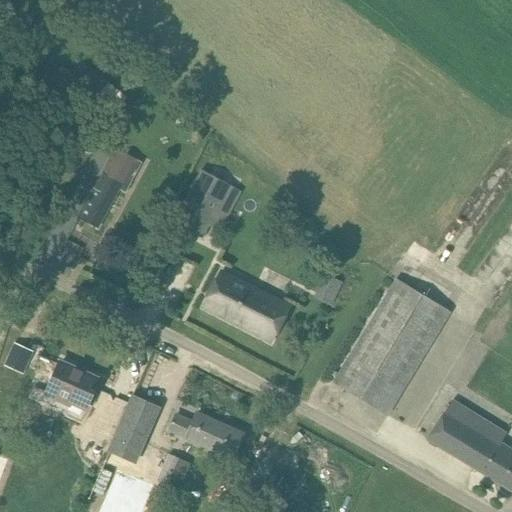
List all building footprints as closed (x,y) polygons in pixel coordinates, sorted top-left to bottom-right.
[(185,136),(195,145),(206,132),(191,119),(178,135),(183,139),(185,136)] [(116,150),(89,200),(80,217),(97,227),(134,159),(116,150)] [(220,231),(240,193),(201,172),(174,222),(203,237),(209,225),(220,231)] [(289,307),(221,272),(203,307),(270,342),(289,307)] [(325,275),(316,299),(332,305),(341,280),(325,275)] [(396,280),(344,366),(333,383),(387,416),(450,313),(396,280)] [(3,364),(23,374),(34,352),(13,342),(3,364)] [(60,363),(52,382),(46,395),(69,405),(71,401),(86,408),(99,381),(60,363)] [(135,463),(159,408),(133,396),(109,451),(135,463)] [(452,400),(438,423),(427,439),(511,491),(511,450),(500,443),(506,433),(452,400)] [(176,415),(169,430),(232,459),(243,434),(197,413),(192,423),(176,415)] [(190,464),(168,454),(154,488),(176,497),(190,464)] [(0,457),(0,487),(9,461),(0,457)] [(141,511),(153,485),(118,470),(99,511),(141,511)]
